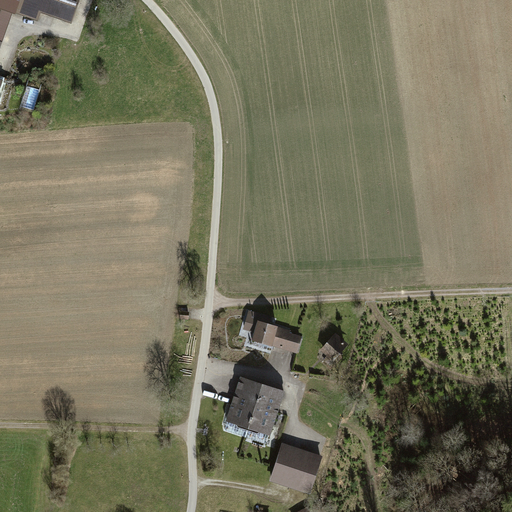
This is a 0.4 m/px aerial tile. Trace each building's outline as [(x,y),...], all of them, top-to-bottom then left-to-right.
[(0,0),(0,7),(73,32),(82,0),(0,0)] [(0,101),(5,87),(0,85),(0,65),(14,27),(0,22),(0,101)] [(260,324),(254,346),(303,358),(308,336),(260,324)] [(321,347),(335,355),(342,342),(328,334),(321,347)] [(227,427),(275,441),(290,391),(241,377),(227,427)] [(285,450),(276,491),(319,500),(328,460),(285,450)]
